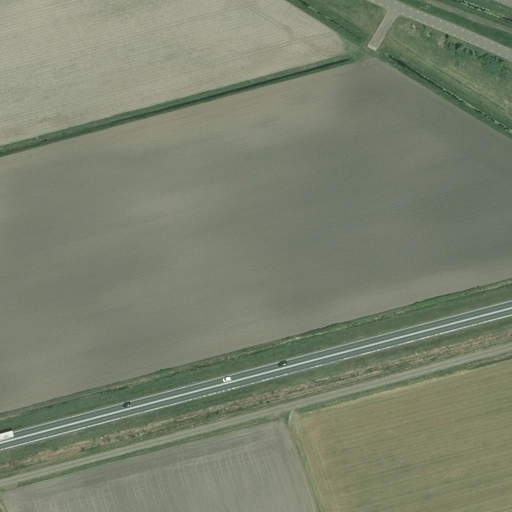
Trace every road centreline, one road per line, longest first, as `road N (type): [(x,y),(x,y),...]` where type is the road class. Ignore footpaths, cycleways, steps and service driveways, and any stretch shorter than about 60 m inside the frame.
road 1 (trunk): [(0,443),(511,308)]
road 2 (unclassified): [(511,57),(378,0)]
